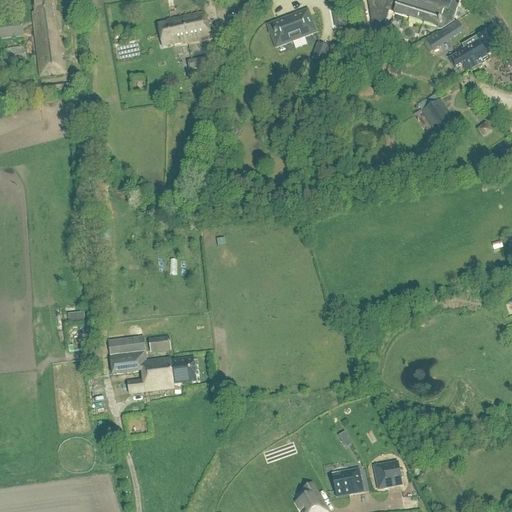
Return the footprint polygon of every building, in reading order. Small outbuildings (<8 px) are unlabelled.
[(40,78),(66,75),(65,62),(62,63),(61,56),(64,56),(62,40),(59,41),(58,34),(61,33),(59,14),(56,14),(54,0),(37,0),(34,0),(36,14),(33,14),(40,78)] [(454,22),(453,21),(460,0),(368,0),(372,25),(386,22),(389,13),(394,14),(394,15),(438,29),(437,30),(441,31),(454,22)] [(269,34),(269,36),(271,36),(272,36),(276,49),(316,34),(308,12),(269,27),(270,32),(269,33),(269,34)] [(182,46),(211,40),(205,14),(205,13),(177,20),(167,22),(167,23),(158,25),(163,48),(182,44),(182,46)] [(0,22),(0,41),(24,38),(22,19),(0,22)] [(458,23),(427,43),(433,52),(464,33),(458,23)] [(367,26),(359,27),(361,42),(370,41),(367,26)] [(462,45),(463,47),(464,49),(463,50),(461,48),(454,52),(457,56),(449,61),(455,70),(462,66),(467,73),(481,64),(482,66),(490,61),(488,57),(499,51),(488,32),(467,45),(466,43),(462,45)] [(313,60),(324,64),(330,49),(319,45),(313,60)] [(5,50),(7,67),(27,64),(25,47),(5,50)] [(203,57),(188,59),(189,70),(194,70),(194,78),(211,77),(210,67),(213,67),(212,52),(203,53),(203,57)] [(79,85),(44,89),(45,97),(81,93),(79,85)] [(455,122),(441,100),(428,109),(423,101),(418,105),(423,112),(422,113),(436,135),(455,122)] [(489,125),(481,132),(489,140),(497,132),(489,125)] [(469,178),(483,174),(481,166),(467,170),(469,178)] [(363,186),(362,173),(354,173),(354,186),(363,186)] [(109,196),(113,193),(109,187),(104,190),(109,196)] [(174,387),(197,384),(194,360),(171,363),(171,360),(147,363),(144,339),(109,343),(113,376),(142,373),(143,382),(128,383),(129,395),(175,390),(174,387)] [(151,342),(153,353),(170,350),(169,339),(151,342)] [(99,415),(106,413),(103,403),(96,405),(99,415)] [(398,464),(375,468),(375,470),(374,472),(375,476),(377,477),(379,491),(402,486),(398,464)] [(359,473),(341,477),(342,480),(334,482),(336,496),(363,492),(359,473)] [(314,491),(306,495),(307,497),(296,503),(300,511),(326,511),(315,490),(314,491)]
